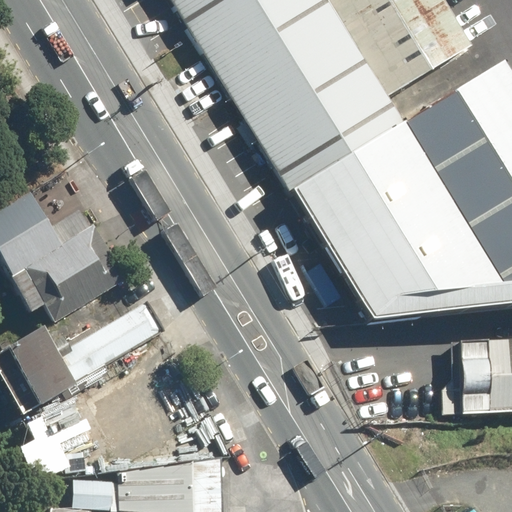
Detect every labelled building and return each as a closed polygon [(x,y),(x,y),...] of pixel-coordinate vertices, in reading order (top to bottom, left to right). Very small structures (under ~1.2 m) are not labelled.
[(315,0),(162,0),(281,196),(395,127),(315,0)] [(320,0),(380,98),(468,49),(437,0),(320,0)] [(511,308),(511,104),(491,69),(395,127),(281,196),(363,325),(511,308)] [(38,306),(51,326),(123,282),(90,227),(57,247),(24,194),(0,208),(0,272),(25,314),(38,306)] [(0,349),(0,395),(14,419),(159,332),(140,302),(51,356),(35,329),(0,349)] [(511,341),(452,343),(454,415),(511,413),(511,341)] [(94,423),(73,428),(79,450),(100,445),(94,423)] [(113,473),(114,511),(186,511),(187,462),(113,473)] [(67,509),(107,511),(108,484),(69,481),(67,509)]
